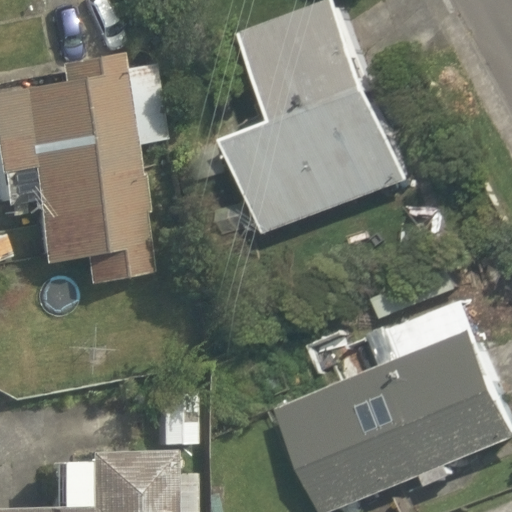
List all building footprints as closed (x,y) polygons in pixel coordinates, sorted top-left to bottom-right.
[(299,120),(248,139),(280,235),(430,180),(364,0),(349,0),(266,32),(299,120)] [(116,71),(113,54),(55,64),(57,80),(0,90),(0,173),(5,203),(33,198),(45,263),(84,256),(89,284),(153,272),(143,214),(148,213),(141,172),(136,173),(132,147),(171,140),(158,64),(116,71)] [(511,358),(500,328),(297,408),(336,511),(347,511),(438,476),(442,486),(470,475),(466,465),(511,446),(511,358)] [(162,391),(163,446),(198,445),(197,390),(162,391)] [(196,511),(196,474),(168,474),(168,451),(87,452),(87,462),(57,462),(57,506),(0,506),(0,511),(196,511)]
